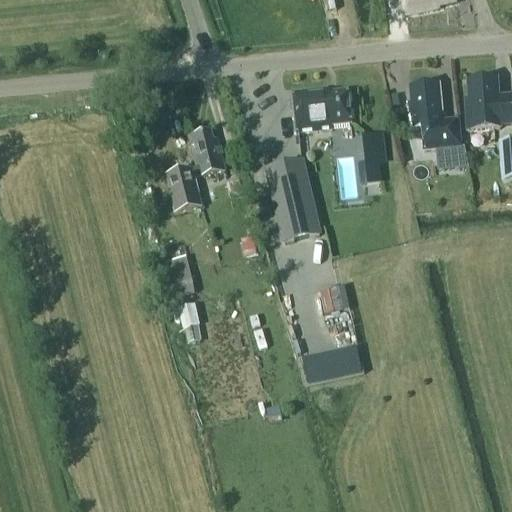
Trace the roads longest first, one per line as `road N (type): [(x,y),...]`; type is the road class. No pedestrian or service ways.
road 1 (unclassified): [(210,65),(511,44)]
road 2 (unclassified): [(0,86),(210,65)]
